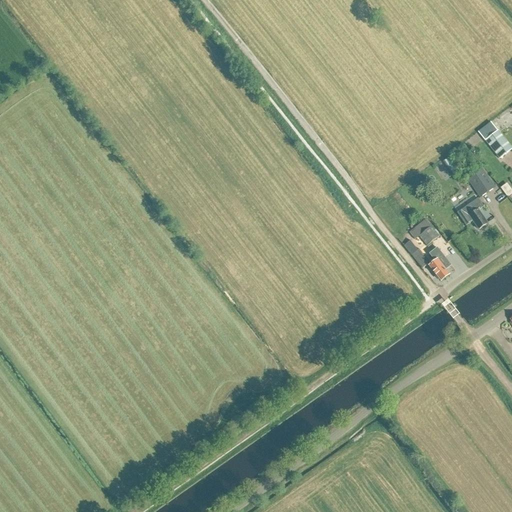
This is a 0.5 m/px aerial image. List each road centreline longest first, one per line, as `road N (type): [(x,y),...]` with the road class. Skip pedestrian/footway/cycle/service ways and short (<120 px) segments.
road 1 (track): [(133,511),(439,297)]
road 2 (unclassified): [(232,511),(471,339)]
road 3 (unclassified): [(471,339),(439,297),(511,246)]
